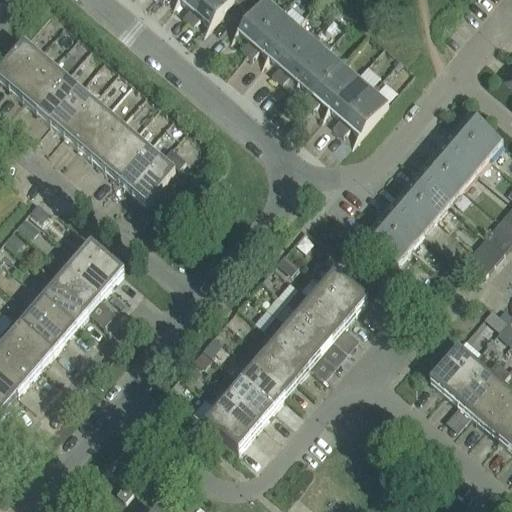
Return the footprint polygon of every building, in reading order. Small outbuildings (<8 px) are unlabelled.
[(188,27),(211,0),(184,0),(180,5),(190,13),(183,22),(188,27)] [(243,13),(254,0),(211,0),(188,27),(194,32),(201,23),(210,31),(202,41),(203,42),(234,5),(243,13)] [(247,59),(282,19),(266,5),(269,2),(267,0),(254,0),(243,13),(252,21),(230,47),(231,48),(239,37),(249,45),(241,54),(247,59)] [(270,63),(297,32),(285,21),(289,16),(286,13),(282,19),(247,59),(252,64),(260,55),(270,63)] [(277,85),(316,39),(313,36),(308,42),(297,32),(270,63),(279,71),(272,80),(277,85)] [(300,89),(327,57),(315,47),(320,42),(316,39),(277,85),(283,90),(290,81),(300,89)] [(0,87),(9,95),(38,62),(24,49),(0,76),(0,87)] [(308,111),(347,65),(343,62),(339,68),(327,57),(300,89),(309,97),(302,106),(308,111)] [(23,107),(52,73),(38,62),(9,95),(23,107)] [(330,115),(357,83),(346,73),(350,68),(347,65),(308,111),(313,116),(321,107),(330,115)] [(37,118),(65,85),(52,73),(23,107),(37,118)] [(377,91),(374,88),(369,93),(357,83),(330,115),(340,123),(332,132),(338,137),(377,91)] [(50,130),(79,97),(65,85),(37,118),(50,130)] [(352,152),(389,110),(376,99),(381,94),(377,91),(338,137),(344,142),(351,133),(360,141),(352,151),(352,152)] [(64,142),(93,109),(79,97),(50,130),(64,142)] [(78,154),(106,120),(93,109),(64,142),(78,154)] [(489,165),(503,149),(461,113),(460,114),(470,123),(457,138),(489,165)] [(91,165),(120,132),(106,120),(78,154),(91,165)] [(134,144),(133,143),(140,134),(127,123),(120,132),(91,165),(105,177),(134,144)] [(476,180),(489,165),(457,138),(444,153),(476,180)] [(119,189),(147,155),(134,144),(105,177),(119,189)] [(463,195),(476,180),(444,153),(431,168),(463,195)] [(161,167),(147,155),(119,189),(133,201),(161,167)] [(161,167),(133,201),(147,213),(186,167),(171,155),(161,167)] [(450,211),(463,195),(431,168),(418,183),(450,211)] [(437,226),(450,211),(418,183),(405,199),(437,226)] [(424,241),(437,226),(405,199),(392,214),(424,241)] [(411,256),(424,241),(392,214),(379,229),(411,256)] [(511,246),(511,228),(504,222),(495,232),(511,246)] [(29,226),(20,236),(19,237),(30,247),(40,235),(29,226)] [(398,272),(411,256),(379,229),(367,244),(357,235),(356,236),(398,272)] [(504,258),(511,249),(511,246),(495,232),(486,243),(504,258)] [(25,247),(14,237),(5,247),(16,257),(25,247)] [(495,269),(504,258),(486,243),(477,253),(495,269)] [(79,264),(112,293),(125,278),(91,250),(79,264)] [(486,280),(495,269),(477,253),(468,264),(486,280)] [(292,266),(284,260),(279,266),(287,272),(292,266)] [(100,306),(112,293),(79,264),(67,278),(100,306)] [(451,283),(461,272),(454,266),(444,278),(451,283)] [(368,306),(335,278),(323,267),(310,281),(323,292),(356,320),(368,306)] [(89,320),(100,306),(67,278),(56,291),(55,291),(89,320)] [(55,291),(56,291),(43,281),(31,294),(43,305),(44,305),(77,334),(89,320),(55,291)] [(434,303),(444,291),(438,285),(427,297),(434,303)] [(344,334),(356,320),(323,292),(311,305),(344,334)] [(344,334),(311,305),(299,295),(287,309),(333,348),(344,334)] [(333,348),(287,309),(277,301),(266,315),(275,323),(321,361),(333,348)] [(65,347),(77,334),(44,305),(43,305),(32,318),(65,347)] [(53,361),(65,347),(32,318),(20,332),(53,361)] [(496,319),(488,328),(499,337),(506,329),(496,319)] [(309,375),(321,361),(275,323),(263,336),(276,347),(309,375)] [(511,334),(507,330),(497,341),(510,352),(511,349),(511,334)] [(42,374),(53,361),(20,332),(8,346),(42,374)] [(252,350),(251,352),(242,344),(233,355),(241,363),(240,364),(241,365),(252,374),(286,402),(297,389),(264,360),(252,350)] [(0,362),(30,388),(42,374),(8,346),(0,355),(0,362)] [(297,389),(309,375),(276,347),(264,360),(297,389)] [(208,350),(203,356),(212,363),(217,357),(208,350)] [(444,400),(472,367),(458,355),(429,388),(444,400)] [(203,356),(194,367),(203,374),(212,363),(203,356)] [(0,386),(18,402),(30,388),(0,362),(0,386)] [(274,416),(286,402),(252,374),(241,365),(229,378),(241,388),(274,416)] [(457,412),(486,379),(472,367),(444,400),(457,412)] [(471,424),(500,390),(510,378),(497,367),(486,379),(457,412),(471,424)] [(0,409),(6,415),(18,402),(0,386),(0,409)] [(262,430),(274,416),(241,388),(229,401),(262,430)] [(485,435),(511,403),(511,400),(500,390),(471,424),(485,435)] [(251,444),(262,430),(229,401),(217,415),(251,444)] [(498,447),(511,431),(511,403),(485,435),(498,447)] [(238,458),(251,444),(217,415),(205,429),(238,458)] [(511,458),(511,431),(498,447),(511,458)] [(117,499),(126,507),(133,498),(124,491),(117,499)]
